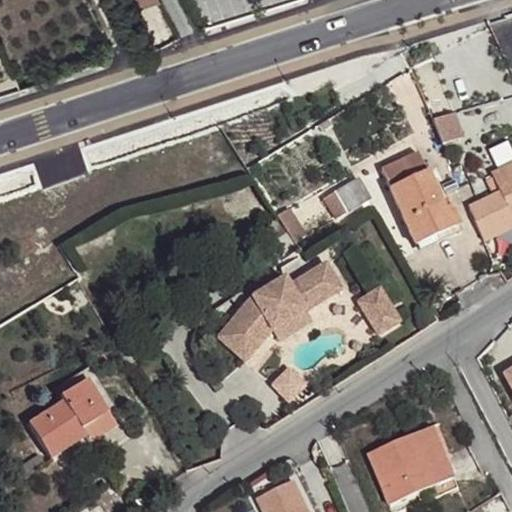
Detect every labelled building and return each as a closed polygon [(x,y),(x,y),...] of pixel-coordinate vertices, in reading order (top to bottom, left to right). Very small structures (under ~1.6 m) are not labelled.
[(135,9),(161,2),(160,0),(131,0),(130,0),(135,9)] [(461,113),(438,120),(447,144),(469,136),(461,113)] [(459,225),(452,209),(445,212),(419,155),(382,171),(410,236),(430,227),(435,236),(459,225)] [(511,166),(493,176),(501,194),(471,209),(486,243),(511,230),(511,166)] [(334,194),(346,214),(370,201),(357,180),(334,194)] [(336,220),(346,214),(334,194),(324,200),(336,220)] [(430,227),(410,236),(414,245),(435,236),(430,227)] [(284,278),(251,299),(216,340),(244,364),(271,332),(272,333),(305,313),(341,291),(324,266),(289,287),(284,278)] [(380,290),(356,305),(378,339),(402,325),(380,290)] [(310,322),(305,313),(272,333),(277,342),(310,322)] [(61,399),(88,381),(108,412),(115,408),(90,369),(56,391),(61,399)] [(511,370),(501,376),(511,395),(511,370)] [(30,425),(52,459),(86,436),(82,429),(108,412),(88,381),(61,399),(64,403),(30,425)] [(108,412),(82,429),(86,436),(90,442),(116,425),(108,412)] [(421,505),(458,489),(433,430),(421,436),(441,486),(417,496),(421,505)] [(390,507),(417,496),(441,486),(421,436),(369,458),(390,507)] [(311,511),(295,477),(251,498),(258,511),(311,511)]
